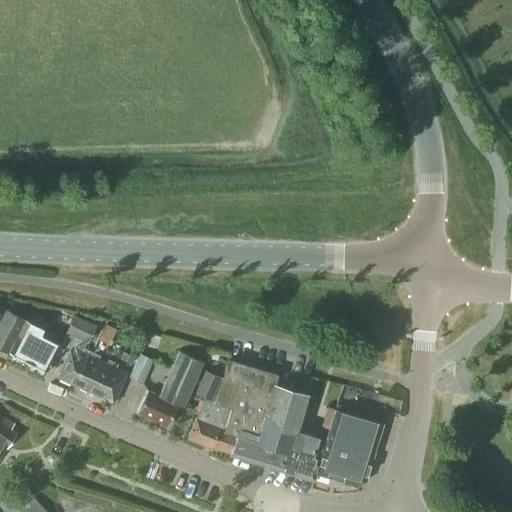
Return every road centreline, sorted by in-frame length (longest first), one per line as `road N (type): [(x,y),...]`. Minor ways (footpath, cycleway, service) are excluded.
road 1 (secondary): [(0,246),(388,260),(428,271)]
road 2 (residential): [(279,499),(0,376)]
road 3 (unclassified): [(428,271),(425,126),(367,0)]
road 4 (unclassified): [(405,507),(428,271)]
